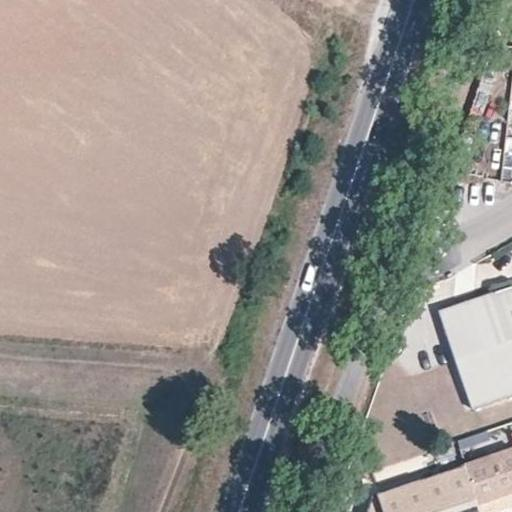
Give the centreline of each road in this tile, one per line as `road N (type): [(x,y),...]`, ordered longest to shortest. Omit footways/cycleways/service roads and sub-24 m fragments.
road 1 (secondary): [(240,511),(349,188)]
road 2 (residential): [(308,511),(394,280)]
road 3 (secondary): [(349,188),(413,0)]
road 4 (residential): [(394,280),(429,270),(511,218)]
